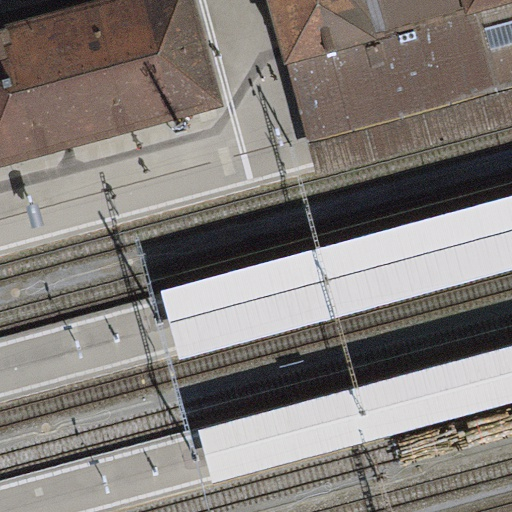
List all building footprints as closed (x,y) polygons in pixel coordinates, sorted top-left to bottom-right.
[(104,0),(0,28),(0,156),(214,98),(187,0),(104,0)] [(511,0),(269,0),(286,61),(511,0)] [(511,0),(286,61),(311,168),(511,114),(511,0)] [(511,199),(162,294),(180,358),(511,267),(511,199)] [(511,346),(198,430),(211,480),(511,399),(511,346)]
